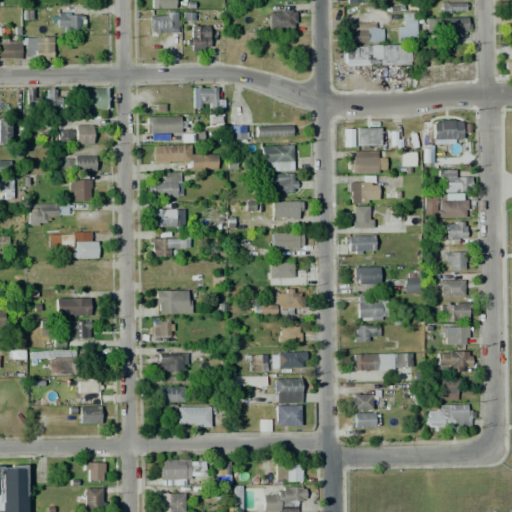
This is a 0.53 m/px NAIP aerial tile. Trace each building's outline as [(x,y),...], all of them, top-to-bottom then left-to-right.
[(174,0),(174,8),(147,9),(146,0),(174,0)] [(461,2),(462,13),(440,14),(439,3),(461,2)] [(295,9),(295,29),(267,30),(267,10),(295,9)] [(81,13),(81,31),(54,31),(55,12),(81,13)] [(176,16),(176,32),(149,33),(148,16),(176,16)] [(468,17),(469,30),(424,32),(423,19),(468,17)] [(349,33),(349,23),(380,22),(381,42),(339,42),(339,33),(349,33)] [(416,23),(416,42),(395,42),(394,24),(416,23)] [(208,51),(186,51),(186,25),(208,25),(208,51)] [(51,59),(32,60),(32,56),(32,37),(50,37),(51,59)] [(0,41),(20,41),(20,59),(0,59),(0,41)] [(411,44),(412,65),(343,66),(343,45),(411,44)] [(511,60),(511,77),(503,77),(503,61),(511,60)] [(214,87),(215,108),(191,108),(190,87),(214,87)] [(45,89),(59,89),(59,108),(45,108),(45,89)] [(106,89),(106,109),(82,109),(82,89),(106,89)] [(38,90),(24,91),(25,106),(39,105),(38,90)] [(178,116),(179,132),(148,133),(147,117),(178,116)] [(8,142),(0,142),(0,119),(8,119),(8,142)] [(459,119),(460,139),(430,140),(430,120),(459,119)] [(91,144),(72,144),(72,124),(90,124),(91,144)] [(250,125),(250,142),(228,142),(228,125),(250,125)] [(290,125),(290,136),(254,137),(253,126),(290,125)] [(363,128),(379,127),(379,137),(379,146),(363,146),(355,146),(355,137),(355,128),(363,128)] [(38,130),(70,129),(71,143),(38,144),(38,130)] [(352,129),(341,129),(342,147),(352,147),(352,129)] [(216,153),(216,170),(188,170),(188,161),(150,161),(150,145),(188,144),(188,153),(216,153)] [(290,145),(291,162),(260,163),(259,146),(290,145)] [(383,150),(383,173),(346,173),(346,151),(383,150)] [(414,152),(414,166),(398,166),(398,152),(414,152)] [(72,156),(93,155),(93,171),(72,172),(72,156)] [(0,160),(9,161),(8,174),(0,173),(0,160)] [(436,170),(456,169),(456,180),(466,180),(467,191),(437,192),(436,170)] [(154,181),(154,172),(180,172),(180,197),(146,197),(146,181),(154,181)] [(294,173),(294,193),(266,193),(266,173),(294,173)] [(69,201),(69,180),(89,179),(89,200),(69,201)] [(376,181),(376,202),(347,203),(347,182),(376,181)] [(423,195),(465,195),(465,218),(434,218),(433,206),(423,207),(423,195)] [(300,200),(300,218),(269,218),(269,201),(300,200)] [(66,202),(66,213),(47,213),(47,224),(27,224),(27,203),(66,202)] [(385,205),(385,217),(376,217),(376,228),(349,228),(349,206),(385,205)] [(173,208),(173,226),(149,227),(149,208),(173,208)] [(463,222),(464,244),(443,244),(443,222),(463,222)] [(46,231),(86,231),(86,240),(96,240),(96,258),(66,259),(66,250),(46,250),(46,231)] [(296,231),(296,248),(269,249),(269,232),(296,231)] [(372,235),(373,252),(342,253),(342,236),(372,235)] [(187,238),(187,247),(168,247),(168,256),(150,256),(149,239),(187,238)] [(462,251),(463,270),(442,270),(442,251),(462,251)] [(291,262),(291,278),(266,278),(266,262),(291,262)] [(377,284),(351,284),(351,267),(377,266),(377,284)] [(419,292),(402,292),(401,273),(418,272),(419,292)] [(462,279),(462,296),(435,296),(435,280),(462,279)] [(189,290),(189,313),(154,313),(154,290),(189,290)] [(271,291),(301,290),(301,313),(252,315),(251,303),(271,303),(271,291)] [(88,297),(88,315),(54,315),(54,298),(88,297)] [(384,297),(385,320),(355,321),(355,298),(384,297)] [(467,302),(468,321),(438,322),(438,302),(467,302)] [(87,320),(87,338),(60,338),(60,346),(51,347),(51,321),(87,320)] [(168,321),(168,336),(151,336),(151,322),(168,321)] [(299,325),(299,343),(277,343),(277,325),(299,325)] [(377,325),(377,333),(369,333),(369,342),(351,342),(351,325),(377,325)] [(465,326),(465,345),(440,345),(440,326),(465,326)] [(74,349),(74,375),(50,375),(49,358),(41,359),(41,350),(74,349)] [(468,350),(468,372),(443,372),(443,361),(435,361),(434,351),(468,350)] [(304,352),(304,367),(269,368),(269,352),(304,352)] [(185,353),(185,372),(157,372),(157,353),(185,353)] [(409,353),(409,370),(347,371),(347,354),(409,353)] [(265,354),(265,371),(247,372),(247,355),(265,354)] [(237,377),(264,376),(265,385),(238,386),(229,386),(228,377),(237,377)] [(433,377),(455,377),(455,400),(433,400),(433,377)] [(298,378),(299,404),(272,404),(272,379),(298,378)] [(99,379),(99,393),(76,393),(75,379),(99,379)] [(182,386),(182,403),(157,403),(157,387),(182,386)] [(350,411),(350,394),(378,394),(379,402),(369,402),(369,410),(350,411)] [(433,413),(433,404),(472,404),(473,422),(463,422),(463,431),(423,432),(423,414),(433,413)] [(298,405),(298,426),(273,426),(273,406),(298,405)] [(77,424),(77,407),(98,406),(99,423),(77,424)] [(208,406),(208,427),(176,427),(175,407),(208,406)] [(377,413),(378,427),(350,427),(350,413),(377,413)] [(198,458),(198,476),(188,476),(188,484),(158,485),(158,459),(198,458)] [(229,479),(213,479),(213,462),(229,461),(229,479)] [(102,462),(102,481),(81,481),(81,462),(102,462)] [(298,462),(299,481),(273,481),(273,462),(298,462)] [(0,511),(0,464),(26,464),(26,511),(0,511)] [(239,485),(239,495),(239,511),(230,511),(230,495),(230,486),(239,485)] [(261,496),(276,496),(277,491),(281,491),(281,487),(304,487),(304,501),(296,501),(296,511),(260,511),(261,496)] [(99,511),(82,511),(82,488),(99,488),(99,511)] [(182,493),(182,511),(154,511),(154,493),(182,493)]
